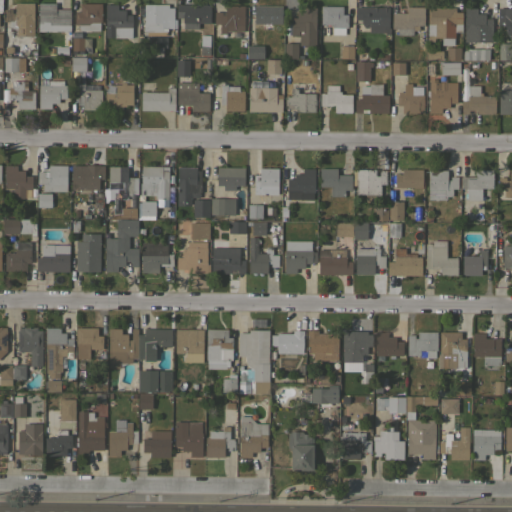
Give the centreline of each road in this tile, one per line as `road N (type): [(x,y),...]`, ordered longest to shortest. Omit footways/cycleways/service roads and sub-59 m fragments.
road 1 (residential): [(0,139),(511,144)]
road 2 (residential): [(0,301),(511,303)]
road 3 (residential): [(261,489),(0,486)]
road 4 (residential): [(511,489),(357,491)]
